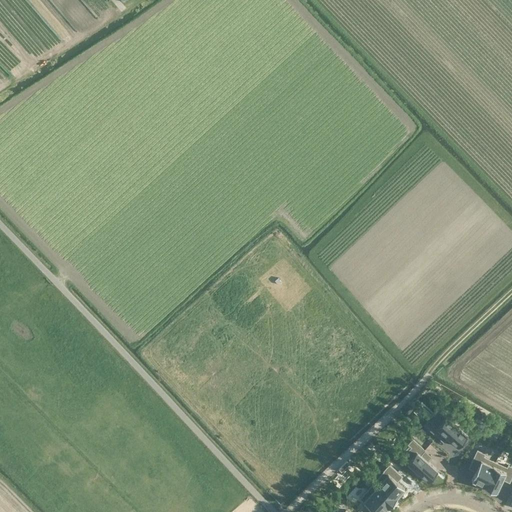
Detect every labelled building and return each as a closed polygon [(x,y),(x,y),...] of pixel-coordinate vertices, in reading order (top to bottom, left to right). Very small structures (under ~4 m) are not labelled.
[(428,419),(423,424),(436,436),(440,431),(457,446),(461,442),(463,443),(467,438),(466,437),(467,435),(446,416),(442,421),(438,417),(432,423),(428,419)] [(411,448),(406,453),(410,457),(407,461),(428,481),(429,479),(430,480),(435,475),(434,474),(437,470),(420,454),(424,450),(411,438),(406,443),(411,448)] [(477,450),(470,463),(477,467),(471,480),(473,481),(472,482),(480,486),(481,485),(483,485),(482,486),(483,486),(495,461),(483,456),(484,453),(477,450)] [(495,461),(483,486),(495,492),(496,491),(497,492),(501,485),(499,484),(502,478),(509,481),(511,474),(511,466),(508,465),(506,467),(495,461)] [(383,471),(376,479),(396,498),(397,497),(396,497),(398,495),(399,496),(404,490),(403,489),(404,488),(393,478),(398,472),(389,464),(383,471)] [(376,479),(368,488),(388,507),(389,506),(390,507),(394,503),(392,502),(396,498),(376,479)] [(368,488),(359,498),(375,511),(382,511),(387,506),(388,507),(368,488)]
